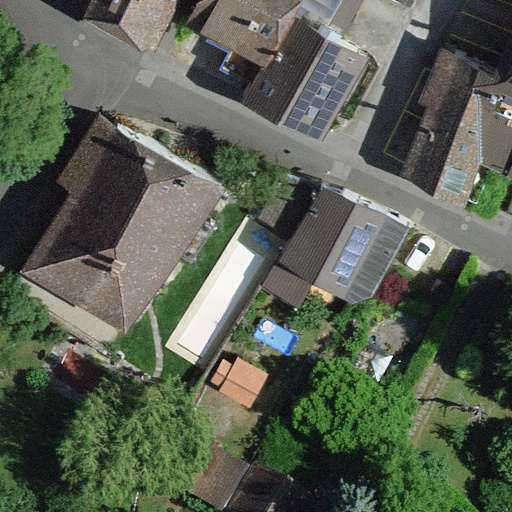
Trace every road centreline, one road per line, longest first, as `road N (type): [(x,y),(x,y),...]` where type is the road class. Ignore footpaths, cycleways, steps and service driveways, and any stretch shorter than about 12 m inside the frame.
road 1 (residential): [(358,170),(106,61)]
road 2 (residential): [(0,232),(106,61)]
road 3 (unclassified): [(446,0),(358,170)]
road 4 (residential): [(511,245),(358,170)]
